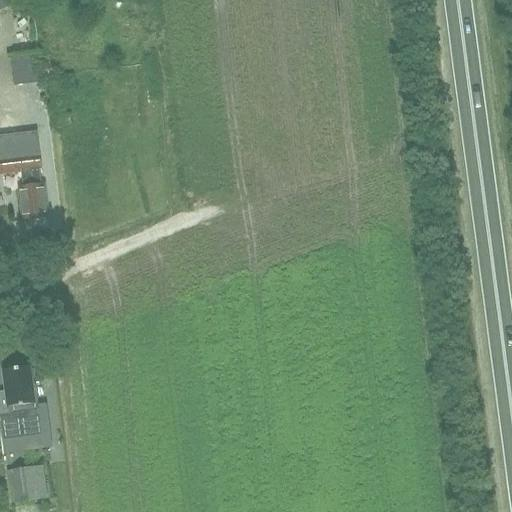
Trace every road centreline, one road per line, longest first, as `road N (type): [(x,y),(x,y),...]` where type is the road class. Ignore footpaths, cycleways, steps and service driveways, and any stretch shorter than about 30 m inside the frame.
road 1 (trunk): [(511,427),(455,0)]
road 2 (unclassified): [(0,299),(232,202)]
